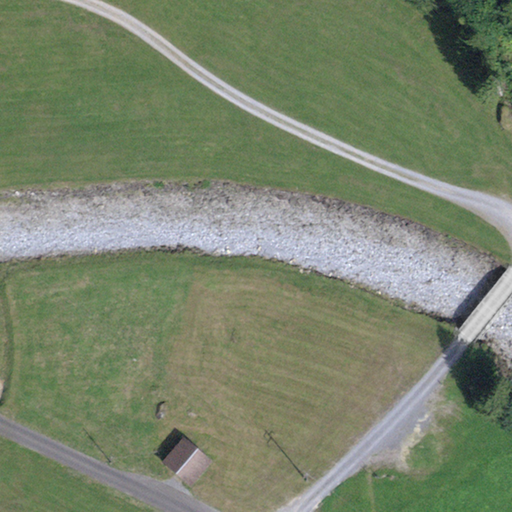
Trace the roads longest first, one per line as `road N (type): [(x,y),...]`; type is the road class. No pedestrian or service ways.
road 1 (track): [(82,0),(287,126),(511,221)]
road 2 (track): [(511,276),(303,511)]
road 3 (tertiary): [(0,424),(177,511)]
